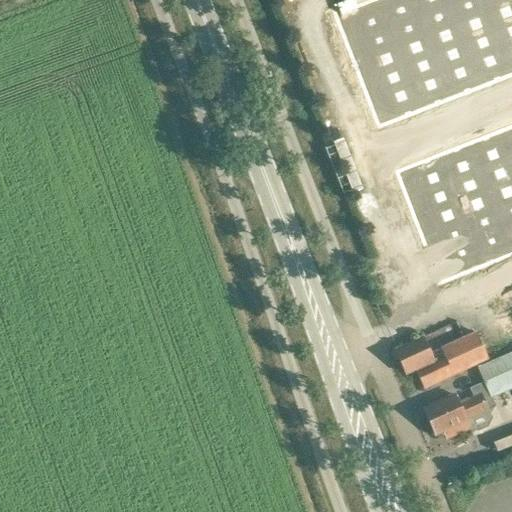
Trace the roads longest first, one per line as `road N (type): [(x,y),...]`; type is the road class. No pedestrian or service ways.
road 1 (unclassified): [(344,511),(157,0)]
road 2 (unclassified): [(365,330),(237,0)]
road 3 (primary): [(324,325),(197,0)]
road 4 (unclassified): [(439,511),(378,362)]
road 5 (primary): [(396,511),(351,396)]
